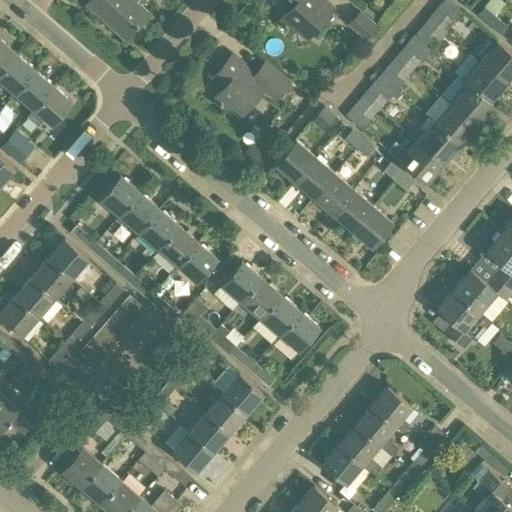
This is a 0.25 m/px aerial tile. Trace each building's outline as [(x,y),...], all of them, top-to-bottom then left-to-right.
[(125,39),(148,13),(133,0),(90,0),(87,4),(125,39)] [(277,0),(276,1),(287,10),(277,21),(291,33),(301,21),(311,30),(332,6),(324,0),(277,0)] [(442,0),(428,16),(445,31),(462,11),(448,0),(442,0)] [(487,24),(494,16),(483,6),(476,15),(487,24)] [(364,39),(377,24),(359,9),(346,23),(364,39)] [(428,50),(445,31),(428,16),(412,36),(428,50)] [(494,16),(487,24),(499,34),(505,25),(494,16)] [(412,70),(428,50),(412,36),(395,55),(412,70)] [(0,71),(16,53),(0,38),(0,71)] [(477,61),(503,83),(511,72),(511,54),(495,41),(477,61)] [(0,81),(13,93),(35,69),(16,53),(0,71),(0,81)] [(247,106),(265,84),(243,66),(244,64),(231,53),(211,78),(221,87),(212,99),(227,111),(237,98),(247,106)] [(395,89),(412,70),(395,55),(378,75),(395,89)] [(488,101),(503,83),(477,61),(462,79),(466,83),(464,84),(486,102),(490,106),(492,104),(488,101)] [(33,109),(54,85),(35,69),(13,93),(32,109),(33,109)] [(378,109),(395,89),(378,75),(362,95),(378,109)] [(473,125),(490,106),(486,102),(464,84),(448,103),(473,125)] [(33,109),(32,109),(26,115),(27,116),(37,125),(43,118),(51,125),(72,101),(54,85),(33,109)] [(361,129),(378,109),(362,95),(345,114),(361,129)] [(457,145),(473,125),(448,103),(433,121),(427,117),(426,118),(457,145)] [(322,130),(327,123),(336,114),(324,105),(317,114),(311,121),(322,130)] [(440,165),(457,145),(426,118),(420,125),(426,130),(415,143),(440,165)] [(355,146),(363,137),(352,128),(344,137),(355,146)] [(8,137),(0,146),(19,162),(27,153),(8,137)] [(363,137),(355,146),(367,156),(374,147),(363,137)] [(294,181),(315,156),(295,140),(274,164),(294,181)] [(425,182),(440,165),(415,143),(407,151),(401,146),(394,155),(400,160),(425,182)] [(0,183),(14,167),(0,154),(0,183)] [(313,197),(334,173),(315,156),(294,181),(313,197)] [(393,179),(402,170),(390,160),(383,169),(393,179)] [(402,170),(393,179),(404,189),(413,180),(402,170)] [(333,213),(353,189),(334,173),(313,197),(333,213)] [(118,214),(138,191),(119,174),(99,197),(118,214)] [(351,229),(372,205),(353,189),(333,213),(351,229)] [(138,231),(158,207),(138,191),(118,214),(138,231)] [(372,205),(351,229),(370,245),(391,221),(372,205)] [(157,247),(177,224),(158,207),(138,231),(157,247)] [(511,240),(511,218),(501,231),(511,240)] [(89,248),(95,241),(75,224),(69,231),(89,248)] [(176,264),(196,240),(177,224),(157,247),(176,264)] [(511,240),(501,231),(485,250),(501,263),(493,273),(511,288),(511,240)] [(48,256),(71,276),(87,257),(64,237),(48,256)] [(196,240),(176,264),(196,281),(216,257),(196,240)] [(108,265),(114,258),(95,241),(89,248),(108,265)] [(54,295),(71,276),(48,256),(31,275),(54,295)] [(127,281),(134,274),(114,258),(108,265),(127,281)] [(239,299),(259,276),(248,266),(240,259),(220,283),(239,299)] [(511,291),(511,288),(493,273),(485,282),(469,269),(453,289),(479,310),(480,310),(495,292),(505,300),(511,291)] [(147,298),(153,291),(134,274),(127,281),(147,298)] [(37,315),(54,295),(31,275),(13,295),(37,315)] [(260,317),(280,293),(259,276),(239,299),(260,317)] [(98,302),(105,308),(122,289),(115,282),(98,302)] [(492,320),(480,310),(479,310),(453,289),(437,307),(445,315),(437,324),(464,347),(472,337),(474,340),(492,320)] [(153,291),(147,298),(166,315),(172,308),(153,291)] [(280,334),(300,311),(280,293),(260,317),(280,334)] [(121,302),(137,316),(144,308),(128,294),(121,302)] [(0,319),(19,335),(37,315),(13,295),(0,310),(0,319)] [(204,331),(210,324),(199,314),(206,306),(195,297),(182,312),(204,331)] [(88,327),(105,308),(98,302),(81,321),(88,327)] [(130,324),(137,316),(121,302),(114,310),(130,324)] [(123,332),(130,324),(114,310),(107,319),(123,332)] [(300,311),(280,334),(299,350),(319,327),(300,311)] [(116,341),(123,332),(107,319),(100,327),(116,341)] [(71,346),(88,327),(81,321),(64,340),(71,346)] [(225,349),(231,342),(224,336),(228,331),(220,323),(215,328),(210,324),(204,331),(225,349)] [(109,349),(116,341),(100,327),(93,335),(109,349)] [(0,342),(3,346),(9,339),(0,330),(0,342)] [(510,356),(511,353),(511,343),(500,333),(492,342),(510,356)] [(253,354),(260,343),(244,334),(238,344),(253,354)] [(102,357),(109,349),(93,335),(86,343),(102,357)] [(22,362),(29,355),(9,339),(3,346),(22,362)] [(66,352),(71,346),(64,340),(47,360),(76,386),(88,373),(66,352)] [(185,361),(192,367),(209,347),(202,341),(185,361)] [(246,367),(252,360),(231,342),(225,349),(246,367)] [(94,365),(102,357),(86,343),(78,351),(94,365)] [(29,355),(22,362),(42,379),(48,372),(29,355)] [(252,360),(246,367),(268,386),(274,379),(252,360)] [(175,386),(192,367),(185,361),(168,380),(175,386)] [(221,392),(244,412),(262,392),(238,372),(221,392)] [(159,405),(175,386),(168,380),(152,399),(159,405)] [(0,428),(7,420),(23,433),(39,415),(4,384),(0,388),(0,428)] [(370,405),(393,425),(394,424),(401,431),(408,423),(401,416),(410,405),(387,385),(370,405)] [(227,432),(244,412),(221,392),(204,412),(227,432)] [(142,425),(159,405),(152,399),(135,418),(142,425)] [(124,434),(130,427),(100,401),(83,420),(95,430),(103,421),(105,418),(124,434)] [(385,435),(393,425),(370,405),(354,425),(377,444),(390,455),(397,446),(385,435)] [(210,452),(227,432),(204,412),(187,432),(210,452)] [(95,430),(94,431),(105,440),(113,430),(103,421),(95,430)] [(83,439),(89,433),(80,424),(62,444),(70,451),(82,438),(83,439)] [(422,449),(429,455),(446,435),(436,426),(434,424),(417,444),(422,449)] [(368,455),(377,444),(354,425),(338,443),(361,463),(373,474),(380,466),(368,455)] [(143,451),(150,443),(130,427),(124,434),(143,451)] [(195,471),(210,452),(187,432),(171,451),(195,471)] [(163,468),(170,460),(150,443),(143,451),(163,468)] [(344,483),(361,463),(338,443),(321,463),(344,483)] [(80,485),(100,462),(80,445),(60,468),(80,485)] [(413,474),(429,455),(422,449),(406,468),(413,474)] [(504,475),(509,469),(485,449),(480,456),(504,475)] [(170,460),(163,468),(183,484),(189,477),(170,460)] [(99,502),(119,479),(100,462),(80,485),(99,502)] [(471,511),(472,511),(511,511),(511,509),(500,499),(510,488),(480,463),(471,473),(479,480),(473,486),(484,496),(471,511)] [(396,493),(413,474),(406,468),(389,487),(396,493)] [(111,511),(124,511),(139,495),(119,479),(99,502),(111,511)] [(301,511),(329,511),(336,504),(313,484),(295,506),(301,511)] [(379,511),(393,496),(396,493),(389,487),(372,507),(359,496),(351,506),(357,511),(379,511)] [(139,495),(124,511),(173,511),(180,503),(163,489),(150,505),(139,495)]
